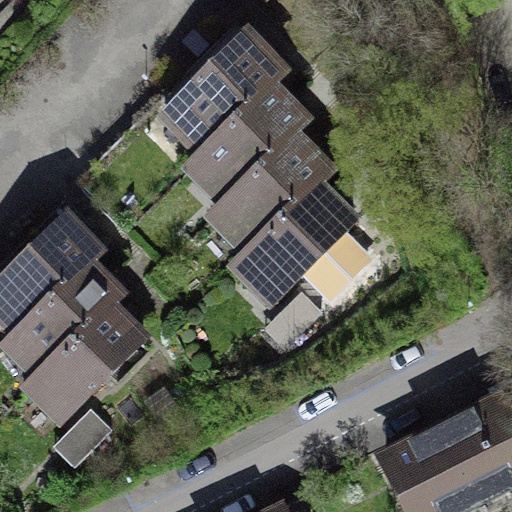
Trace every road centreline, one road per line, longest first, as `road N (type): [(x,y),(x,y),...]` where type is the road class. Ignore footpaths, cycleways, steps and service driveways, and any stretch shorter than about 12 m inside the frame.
road 1 (residential): [(138,511),(511,319)]
road 2 (residential): [(0,135),(171,0)]
